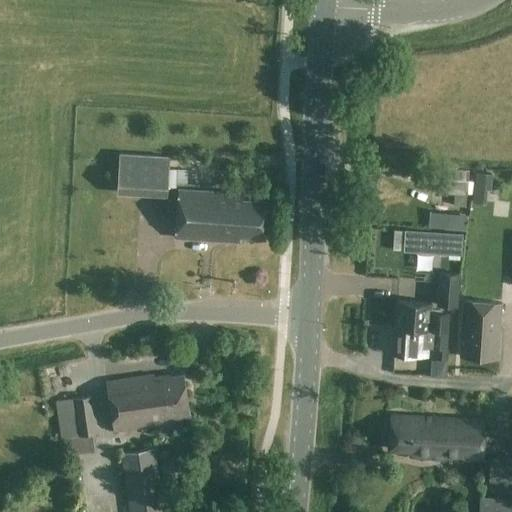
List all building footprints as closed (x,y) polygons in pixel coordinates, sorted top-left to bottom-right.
[(168,188),(168,187),(176,188),(176,183),(187,184),(188,169),(169,168),(170,157),(120,154),(118,185),(168,188)] [(432,193),(454,194),(454,204),(466,205),(467,189),(469,170),(434,168),(432,193)] [(180,189),(177,237),(239,241),(240,236),(265,237),(267,201),(232,199),(233,193),(180,189)] [(444,227),(421,225),(420,235),(425,241),(435,243),(443,237),(444,227)] [(502,248),(511,249),(511,234),(511,230),(503,229),(502,248)] [(457,308),(458,291),(459,272),(440,271),(438,290),(437,306),(457,308)] [(396,322),(430,324),(431,303),(397,301),(396,322)] [(463,301),(460,358),(497,360),(501,303),(463,301)] [(434,312),(433,324),(449,325),(450,313),(434,312)] [(427,356),(430,324),(396,322),(393,354),(427,356)] [(447,349),(449,325),(433,324),(431,348),(447,349)] [(251,346),(250,358),(261,358),(262,346),(251,346)] [(155,376),(155,374),(108,381),(115,429),(169,422),(168,417),(189,414),(183,374),(170,376),(170,374),(155,376)] [(0,399),(18,396),(15,379),(0,381),(0,399)] [(60,439),(70,438),(72,454),(97,450),(94,434),(98,433),(92,395),(55,401),(60,439)] [(483,419),(390,414),(388,449),(411,450),(411,457),(481,461),(483,419)] [(120,453),(129,511),(164,511),(154,448),(120,453)] [(511,465),(489,465),(488,482),(511,483),(511,465)] [(511,511),(511,499),(481,498),(481,511),(511,511)]
